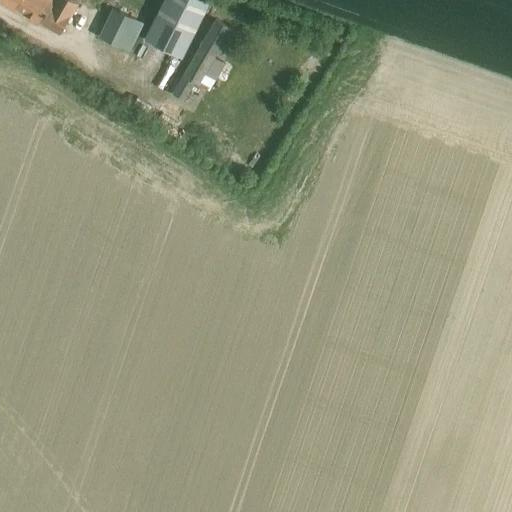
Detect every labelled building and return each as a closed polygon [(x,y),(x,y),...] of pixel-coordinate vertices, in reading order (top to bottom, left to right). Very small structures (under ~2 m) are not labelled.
[(79,0),(78,0),(3,0),(61,31),(79,0)] [(205,0),(164,0),(145,39),(182,57),(210,2),(205,0)] [(114,9),(100,35),(117,44),(131,17),(114,9)] [(215,19),(173,92),(185,99),(196,82),(200,85),(232,29),(215,19)] [(112,45),(109,55),(130,61),(133,50),(112,45)] [(230,81),(237,69),(224,62),(217,74),(230,81)] [(207,89),(196,103),(211,115),(222,101),(207,89)]
